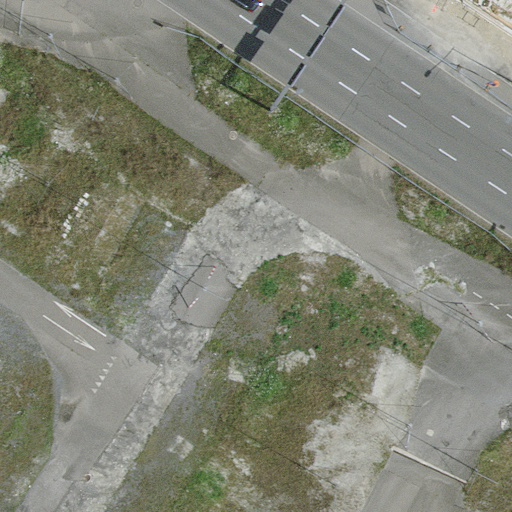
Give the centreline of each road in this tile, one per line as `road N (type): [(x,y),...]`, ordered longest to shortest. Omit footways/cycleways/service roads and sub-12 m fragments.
road 1 (unknown): [(366,81),(369,172),(380,210),(442,325),(451,364),(442,441),(400,511)]
road 2 (primary): [(511,176),(366,81)]
road 3 (primary): [(366,81),(246,0)]
road 4 (unknown): [(46,511),(105,402)]
road 5 (residential): [(366,81),(456,0)]
